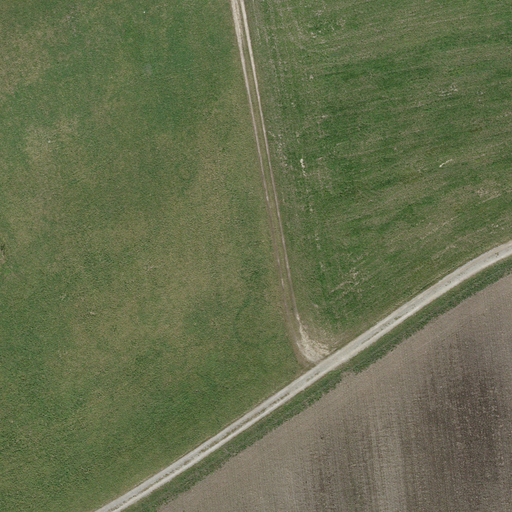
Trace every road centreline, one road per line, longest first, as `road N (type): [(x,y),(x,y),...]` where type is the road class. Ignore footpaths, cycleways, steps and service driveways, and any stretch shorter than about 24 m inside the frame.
road 1 (track): [(511,249),(104,511)]
road 2 (track): [(304,384),(237,0)]
